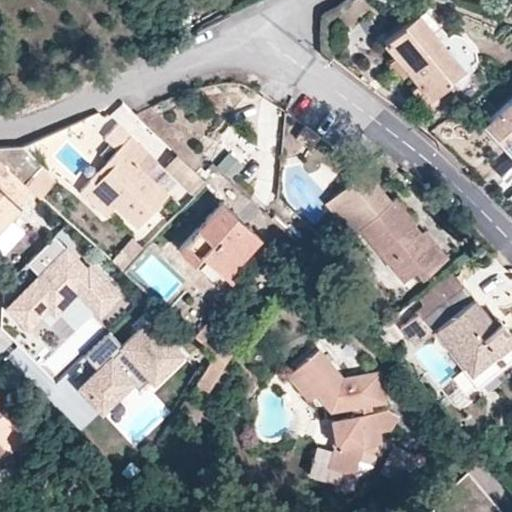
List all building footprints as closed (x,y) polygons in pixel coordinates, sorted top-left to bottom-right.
[(476,50),(463,34),(453,31),(448,35),(424,6),(417,12),(464,69),(477,58),(476,50)] [(464,69),(417,12),(384,40),(396,55),(409,70),(419,82),(412,88),(428,107),(452,88),(447,83),(464,69)] [(409,70),(396,55),(389,60),(402,75),(409,70)] [(511,95),(484,121),(511,150),(511,95)] [(146,173),(157,161),(118,124),(105,137),(118,149),(99,169),(104,174),(95,183),(90,178),(80,189),(106,213),(115,203),(137,224),(166,193),(146,173)] [(313,157),(326,146),(307,132),(298,141),(313,157)] [(42,165),(22,145),(0,146),(0,156),(26,182),(41,166),(42,165)] [(232,173),(243,159),(227,147),(217,162),(232,173)] [(204,178),(176,153),(164,166),(191,191),(204,178)] [(19,204),(33,189),(26,182),(0,156),(0,230),(0,231),(22,207),(19,204)] [(40,195),(55,179),(41,166),(26,182),(33,189),(40,195)] [(95,183),(104,174),(99,169),(90,178),(95,183)] [(416,223),(395,197),(391,200),(365,169),(341,189),(345,194),(329,208),(352,234),(359,228),(403,280),(416,270),(423,277),(446,258),(423,231),(421,232),(414,224),(416,223)] [(196,195),(208,182),(204,178),(191,191),(196,195)] [(329,208),(345,194),(341,189),(324,202),(329,208)] [(227,271),(260,237),(221,201),(179,247),(217,282),(227,271)] [(423,231),(416,223),(414,224),(421,232),(423,231)] [(87,266),(56,234),(28,260),(39,271),(6,303),(27,324),(47,304),(54,311),(75,291),(99,316),(122,295),(91,263),(87,266)] [(123,270),(145,248),(133,237),(112,261),(123,270)] [(158,253),(163,248),(152,240),(147,246),(158,253)] [(334,262),(325,253),(319,258),(327,267),(334,262)] [(421,317),(463,285),(451,270),(418,296),(423,303),(415,310),(417,313),(421,317)] [(222,287),(232,276),(227,271),(217,282),(222,287)] [(511,358),(511,333),(500,319),(498,320),(494,324),(489,318),(463,285),(421,317),(417,313),(400,327),(415,344),(436,327),(480,384),(511,358)] [(498,320),(493,314),(489,318),(494,324),(498,320)] [(230,336),(209,317),(194,334),(214,353),(227,340),(230,336)] [(80,383),(105,410),(137,380),(139,382),(149,372),(159,382),(187,355),(152,318),(126,344),(110,329),(87,351),(99,364),(80,383)] [(236,348),(227,340),(214,353),(224,361),(236,348)] [(370,401),(383,398),(379,372),(342,379),(317,349),(296,366),(317,392),(331,408),(345,405),(347,415),(332,418),(336,441),(325,479),(354,487),(359,472),(374,463),(380,443),(378,429),(390,427),(394,422),(398,417),(386,408),(372,411),(370,401)] [(224,361),(214,353),(209,361),(219,368),(224,361)] [(206,388),(219,368),(209,361),(196,382),(206,388)] [(317,392),(296,366),(287,373),(308,400),(317,392)] [(427,462),(393,442),(378,469),(403,482),(427,462)] [(503,511),(492,499),(468,471),(448,489),(451,492),(428,511),(503,511)]
